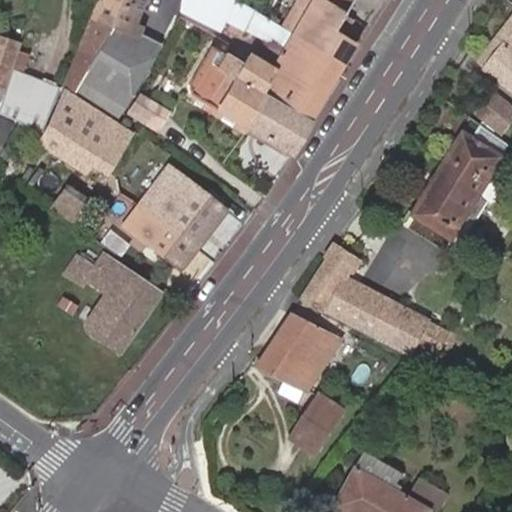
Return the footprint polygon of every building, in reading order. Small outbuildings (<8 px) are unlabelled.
[(118,114),(160,43),(132,24),(142,0),(99,0),(65,84),(118,114)] [(291,149),(342,62),(281,26),(237,0),(185,0),(184,10),(222,28),(229,17),(272,42),(273,40),(285,48),(272,68),(260,61),(248,54),(242,63),(227,54),(219,66),(204,57),(188,83),(192,91),(291,149)] [(336,25),(350,0),(297,0),(281,26),(342,62),(357,38),(336,25)] [(511,21),(480,61),(511,86),(511,21)] [(0,96),(3,97),(12,69),(20,43),(0,36),(0,96)] [(273,40),(272,42),(260,61),(272,68),(285,48),(273,40)] [(211,45),(204,57),(219,66),(227,54),(211,45)] [(47,116),(59,86),(60,85),(12,69),(3,97),(47,116)] [(171,109),(140,90),(127,112),(158,132),(171,109)] [(21,119),(9,139),(18,144),(23,135),(85,171),(96,151),(113,120),(64,93),(48,131),(42,128),(21,119)] [(505,128),(511,120),(511,108),(497,96),(485,111),(505,128)] [(0,107),(0,111),(21,119),(42,128),(47,116),(3,97),(0,107)] [(113,120),(96,151),(114,161),(127,138),(131,130),(113,120)] [(152,142),(131,130),(127,138),(148,150),(152,142)] [(482,191),(491,176),(504,156),(468,134),(418,214),(454,235),(466,216),(470,218),(486,193),(482,191)] [(226,209),(174,167),(128,225),(181,267),(226,209)] [(507,186),(491,176),(482,191),(486,193),(499,201),(507,186)] [(93,205),(69,189),(56,208),(80,224),(93,205)] [(113,232),(89,216),(83,226),(106,241),(113,232)] [(161,291),(86,237),(77,251),(116,278),(107,291),(84,324),(120,349),(161,291)] [(332,259),(306,301),(337,317),(377,336),(379,331),(381,327),(334,300),(350,276),(353,271),(355,272),(363,260),(342,246),(337,243),(328,257),(332,259)] [(116,278),(77,251),(58,280),(77,293),(87,278),(107,291),(116,278)] [(398,303),(350,276),(334,300),(381,327),(398,303)] [(379,331),(377,336),(421,358),(439,324),(398,303),(381,327),(379,331)] [(310,392),(339,342),(297,317),(266,366),(310,392)] [(319,405),(297,439),(321,455),(344,423),(319,405)] [(355,511),(430,511),(441,494),(371,452),(341,504),(355,511)]
